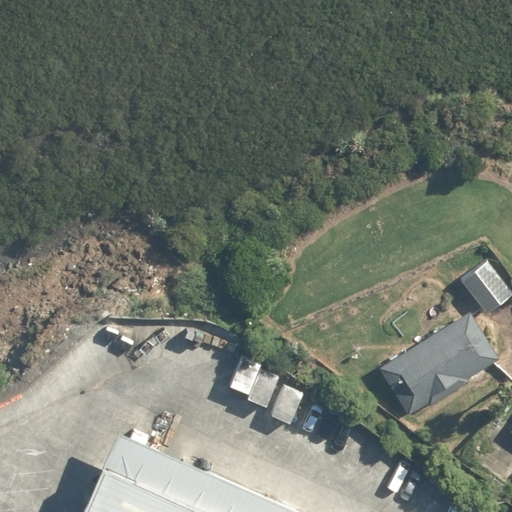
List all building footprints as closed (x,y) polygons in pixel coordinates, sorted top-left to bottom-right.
[(485,262),(459,280),(483,313),(509,295),(485,262)] [(378,366),(406,414),(497,361),(468,312),(378,366)] [(244,400),(265,408),(277,378),(255,369),(257,365),(237,357),(227,385),(247,393),(244,400)] [(302,391),(282,382),(268,414),(288,423),(302,391)] [(214,511),(109,466),(89,511),(214,511)]
